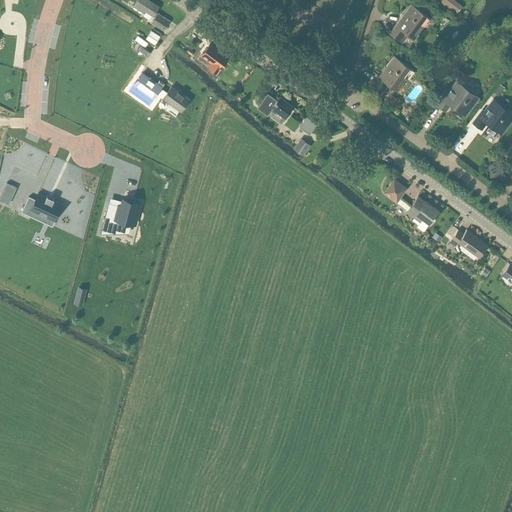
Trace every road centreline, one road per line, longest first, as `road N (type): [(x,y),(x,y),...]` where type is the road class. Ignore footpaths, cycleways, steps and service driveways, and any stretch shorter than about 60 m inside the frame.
road 1 (unclassified): [(511,245),(176,0)]
road 2 (residential): [(511,213),(347,89),(375,0)]
road 3 (residential): [(52,0),(31,123),(87,150)]
